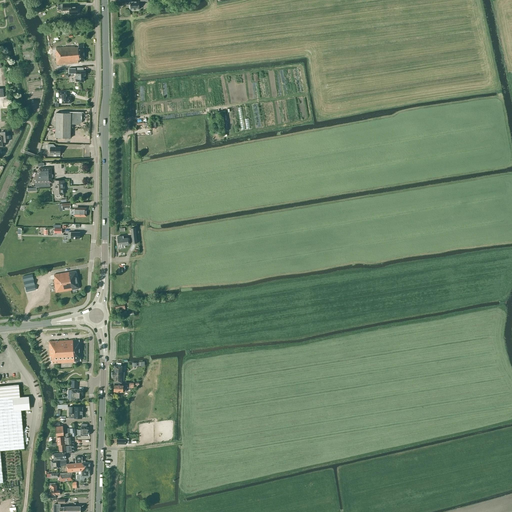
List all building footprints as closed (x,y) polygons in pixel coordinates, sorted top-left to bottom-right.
[(143,5),(143,2),(148,2),(148,0),(140,0),(140,2),(139,2),(139,1),(130,2),(130,6),(129,6),(129,9),(130,9),(139,9),(139,5),(143,5)] [(72,6),(71,7),(70,4),(60,4),(60,5),(57,5),(58,9),(60,9),(60,10),(69,10),(69,14),(78,13),(78,10),(77,7),(72,7),(72,6)] [(79,60),(79,61),(85,61),(83,44),(78,45),(78,47),(75,47),(75,46),(56,48),(56,53),(57,65),(78,63),(78,60),(79,60)] [(68,68),(68,74),(76,74),(76,81),(79,81),(79,82),(84,82),(83,75),(85,75),(85,71),(83,71),(83,68),(75,68),(76,70),(72,70),(72,68),(68,68)] [(62,103),(71,103),(71,97),(67,97),(67,91),(58,91),(58,97),(61,97),(62,103)] [(62,112),(62,113),(55,113),(55,138),(70,138),(70,123),(78,123),(79,123),(80,122),(80,121),(81,112),(82,113),(82,112),(61,112),(62,112)] [(7,131),(1,132),(1,136),(0,136),(0,146),(5,146),(4,142),(8,141),(7,131)] [(50,155),(60,155),(60,148),(53,148),(53,144),(47,144),(47,150),(50,150),(50,155)] [(39,168),(32,183),(34,183),(34,187),(50,186),(50,183),(52,183),(52,177),(52,175),(51,168),(39,168)] [(59,197),(61,197),(61,195),(63,195),(63,188),(64,188),(64,181),(55,181),(55,188),(49,188),(53,195),(55,195),(56,195),(56,197),(57,197),(59,197)] [(75,216),(86,216),(86,208),(75,207),(75,216)] [(53,279),(56,292),(79,289),(76,271),(54,274),(54,279),(53,279)] [(22,276),(25,287),(35,285),(32,274),(22,276)] [(80,361),(80,360),(79,340),(49,341),(50,357),(51,357),(52,363),(74,362),(74,361),(80,361)] [(122,382),(124,382),(124,372),(122,372),(122,366),(114,366),(114,372),(112,372),(112,376),(114,376),(114,383),(122,383),(122,382)] [(0,482),(3,482),(0,451),(24,448),(21,410),(26,410),(25,397),(20,397),(19,385),(0,386),(0,482)] [(74,390),(72,390),(71,400),(81,400),(81,394),(83,394),(83,390),(74,389),(74,390)] [(68,418),(82,418),(82,407),(74,407),(69,407),(68,418)] [(81,430),(78,430),(75,430),(76,436),(78,435),(81,435),(89,436),(89,432),(88,432),(89,427),(87,427),(87,424),(81,424),(81,430)] [(55,427),(56,436),(64,435),(63,426),(55,427)] [(65,434),(65,437),(64,438),(64,444),(72,444),(71,436),(68,436),(68,434),(65,434)] [(66,444),(67,453),(74,453),(73,444),(66,444)] [(52,469),(59,468),(58,460),(66,459),(65,452),(53,454),(54,460),(51,460),(52,469)] [(82,463),(78,463),(76,464),(77,471),(81,471),(81,474),(77,475),(76,480),(80,480),(83,481),(85,477),(88,477),(90,476),(90,463),(82,463)] [(72,472),(77,471),(76,464),(75,464),(67,465),(67,471),(72,471),(72,472)] [(72,480),(72,472),(60,473),(60,481),(72,480)] [(55,495),(55,494),(60,494),(60,490),(57,491),(56,485),(55,485),(55,483),(49,483),(49,485),(51,485),(51,495),(50,495),(50,499),(56,498),(55,495)]
